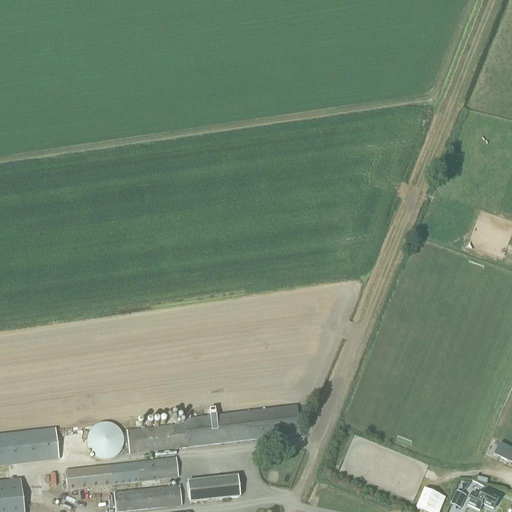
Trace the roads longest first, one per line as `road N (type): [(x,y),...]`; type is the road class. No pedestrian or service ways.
road 1 (track): [(418,193),(293,504)]
road 2 (track): [(493,0),(418,193)]
